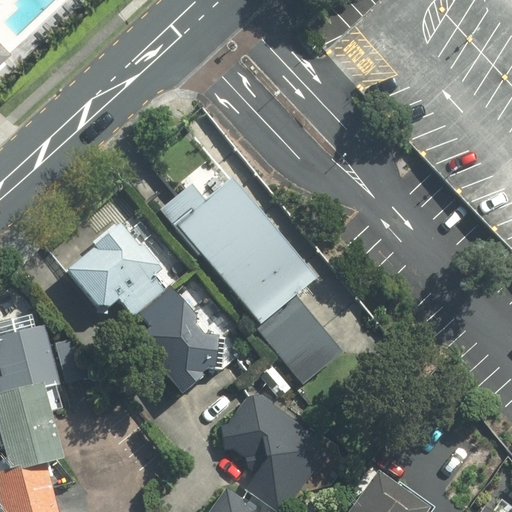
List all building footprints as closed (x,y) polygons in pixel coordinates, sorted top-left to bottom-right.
[(511,0),(372,0),(320,48),(511,269),(511,0)] [(155,214),(297,387),(337,355),(291,299),(307,286),(225,184),(200,204),(187,188),(155,214)] [(207,373),(208,359),(210,342),(194,341),(187,332),(187,322),(152,277),(153,276),(134,251),(130,254),(113,232),(59,275),(88,312),(101,313),(111,305),(127,325),(119,331),(173,399),(205,375),(207,373)] [(0,339),(0,368),(46,358),(39,330),(0,339)] [(53,388),(46,358),(0,368),(0,400),(32,393),(53,388)] [(0,438),(41,430),(32,393),(0,400),(0,438)] [(217,436),(218,445),(219,452),(227,451),(240,460),(241,471),(250,477),(239,492),(267,511),(281,511),(316,464),(313,441),(268,409),(270,407),(257,398),(244,400),(224,426),(216,427),(217,436)] [(50,468),(41,430),(0,438),(0,478),(40,470),(50,468)] [(0,511),(49,511),(40,470),(0,478),(0,511)] [(416,511),(368,478),(343,511),(416,511)] [(233,511),(234,505),(219,494),(205,511),(233,511)]
